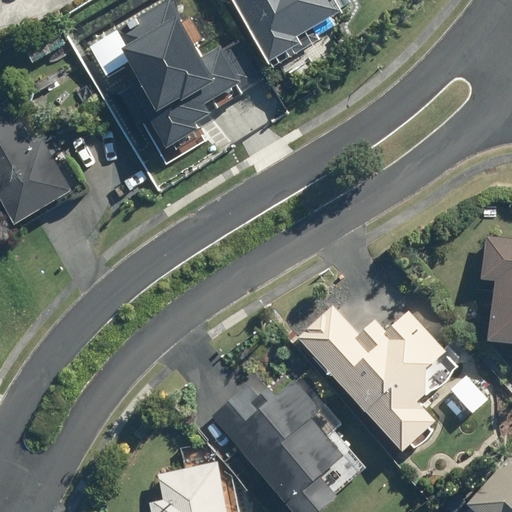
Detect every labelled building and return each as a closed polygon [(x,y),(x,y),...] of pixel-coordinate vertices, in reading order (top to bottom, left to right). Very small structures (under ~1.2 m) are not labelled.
[(239,0),(280,64),(324,39),(319,30),(348,12),(340,0),(239,0)] [(59,27),(27,46),(36,63),(68,44),(59,27)] [(67,70),(39,87),(42,93),(70,76),(67,70)] [(12,100),(0,107),(0,184),(24,225),(80,192),(49,141),(40,146),(12,100)] [(502,276),(497,335),(511,336),(511,234),(492,232),(488,275),(502,276)] [(435,361),(452,347),(413,306),(392,327),(380,315),(365,331),(336,302),(303,334),(411,446),(444,414),(426,396),(435,387),(435,361)] [(217,413),(305,511),(318,511),(344,489),(326,469),(349,448),(317,413),(326,405),(298,374),(279,391),(272,384),(262,394),(252,383),(217,413)] [(171,495),(157,498),(160,511),(234,511),(222,458),(165,471),(171,495)] [(511,511),(511,462),(469,511),(511,511)]
